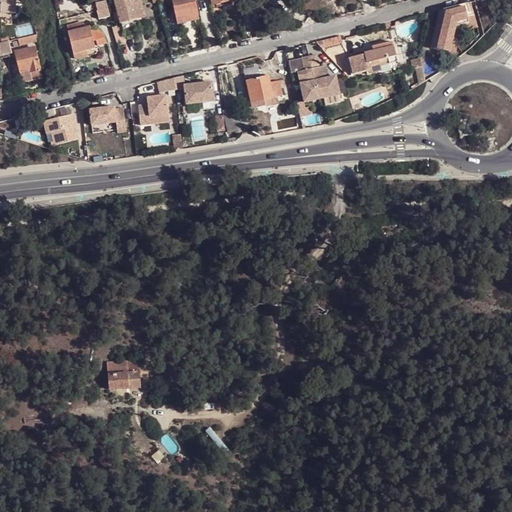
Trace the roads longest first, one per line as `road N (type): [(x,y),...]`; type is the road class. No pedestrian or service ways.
road 1 (residential): [(442,0),(0,113)]
road 2 (track): [(340,144),(334,228),(280,290),(281,355),(267,390),(241,410),(205,416),(143,409)]
road 3 (primary): [(440,97),(403,120),(181,162)]
road 4 (primary): [(181,162),(438,137)]
road 5 (primary): [(181,162),(0,184)]
